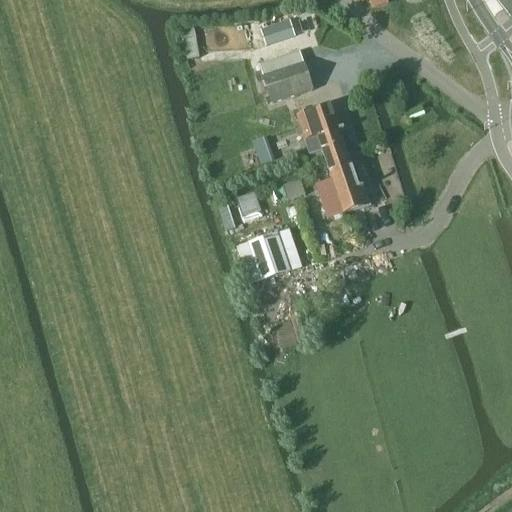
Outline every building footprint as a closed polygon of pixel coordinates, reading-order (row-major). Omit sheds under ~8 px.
[(368,0),(372,12),(388,7),(386,0),(368,0)] [(295,41),(289,23),(261,32),(266,50),(295,41)] [(313,93),(304,65),(261,78),(270,106),(313,93)] [(326,163),(347,156),(330,107),(297,118),(310,157),(323,153),(326,163)] [(358,189),(347,156),(326,163),(332,181),(317,186),(328,220),(368,206),(362,188),(358,189)] [(290,232),(247,246),(259,285),(301,271),(302,271),(290,232)]
